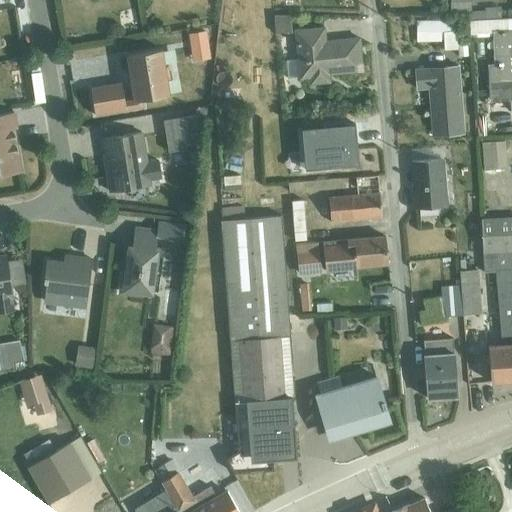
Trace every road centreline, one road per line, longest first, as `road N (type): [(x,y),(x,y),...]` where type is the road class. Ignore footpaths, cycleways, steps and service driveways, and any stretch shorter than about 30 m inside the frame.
road 1 (residential): [(372,0),(419,459)]
road 2 (residential): [(36,0),(65,178),(57,202)]
road 3 (residential): [(297,511),(419,459)]
